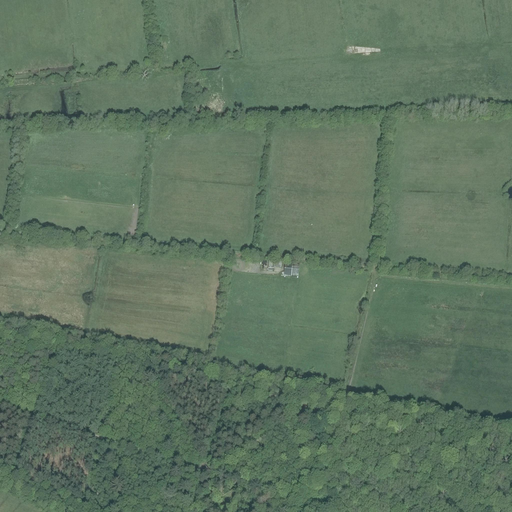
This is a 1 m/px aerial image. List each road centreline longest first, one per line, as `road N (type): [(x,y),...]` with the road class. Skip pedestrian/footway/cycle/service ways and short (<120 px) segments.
road 1 (track): [(0,403),(344,511)]
road 2 (track): [(238,65),(0,78)]
